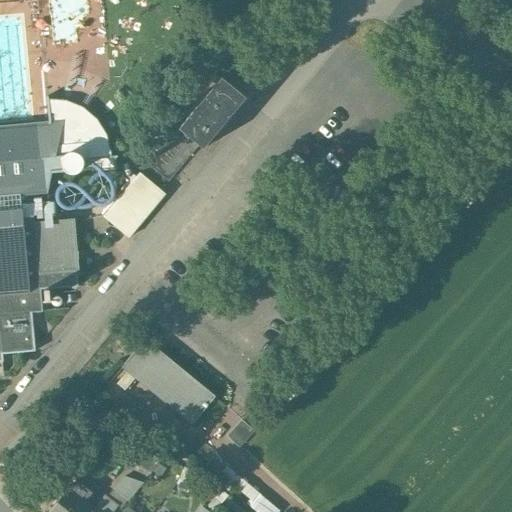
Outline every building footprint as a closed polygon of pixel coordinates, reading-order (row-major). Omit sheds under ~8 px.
[(221,78),(179,128),(179,129),(199,145),(203,148),(245,98),(221,78)] [(0,361),(3,361),(2,353),(34,351),(31,313),(43,312),(41,289),(35,222),(34,216),(22,216),(20,196),(46,194),(50,176),(51,170),(63,169),(64,170),(66,172),(68,173),(72,174),(74,174),(77,173),(79,171),(80,170),(81,169),(82,167),(96,166),(99,166),(99,171),(116,169),(115,158),(117,157),(115,155),(111,156),(107,135),(97,119),(83,107),(66,100),(48,99),(48,96),(45,96),(48,121),(0,125),(0,361)] [(179,129),(149,165),(169,181),(199,145),(179,129)] [(140,173),(103,216),(128,238),(165,194),(140,173)] [(74,219),(35,222),(41,289),(78,286),(77,271),(79,271),(74,219)] [(214,398),(143,340),(125,363),(196,421),(214,398)] [(244,417),(230,432),(241,443),(256,428),(244,417)] [(116,491),(133,497),(140,478),(123,472),(116,491)] [(234,481),(251,497),(248,500),(261,511),(278,511),(282,508),(242,472),(234,481)] [(66,485),(45,511),(82,511),(89,503),(83,499),(90,490),(80,483),(77,486),(71,482),(67,487),(66,485)] [(185,483),(177,485),(179,494),(187,492),(185,483)] [(94,507),(89,503),(82,511),(108,511),(115,503),(104,494),(94,507)]
